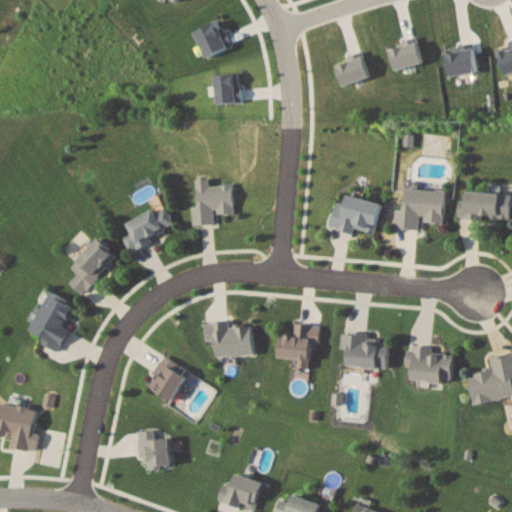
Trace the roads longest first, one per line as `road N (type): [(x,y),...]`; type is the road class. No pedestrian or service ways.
road 1 (residential): [(75,498),(117,336),(153,295),(239,268),(481,294)]
road 2 (residential): [(292,136),(290,49),(271,0)]
road 3 (residential): [(278,273),(292,136)]
